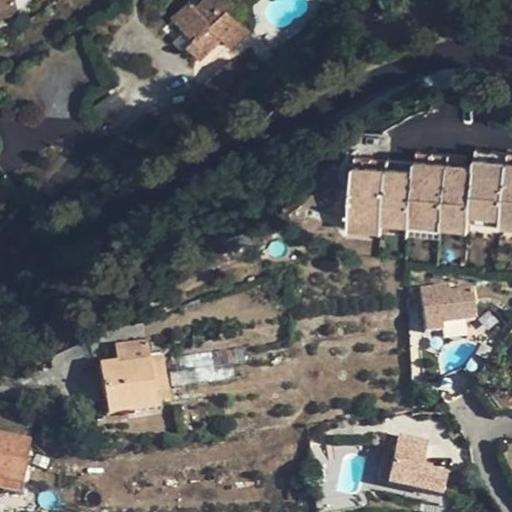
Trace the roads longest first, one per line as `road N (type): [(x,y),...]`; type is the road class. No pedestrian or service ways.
road 1 (unknown): [(0,262),(437,66),(468,58),(511,62)]
road 2 (residential): [(0,253),(100,146)]
